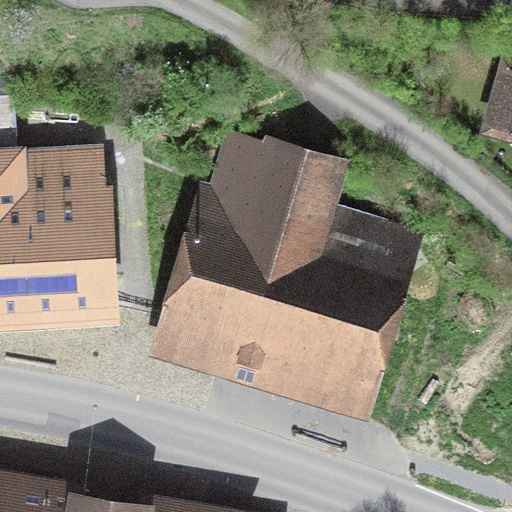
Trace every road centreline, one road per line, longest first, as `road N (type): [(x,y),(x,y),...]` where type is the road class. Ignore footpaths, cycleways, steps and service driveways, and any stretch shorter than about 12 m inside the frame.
road 1 (tertiary): [(0,393),(136,426),(396,511)]
road 2 (residential): [(511,220),(478,184),(338,87),(177,0)]
